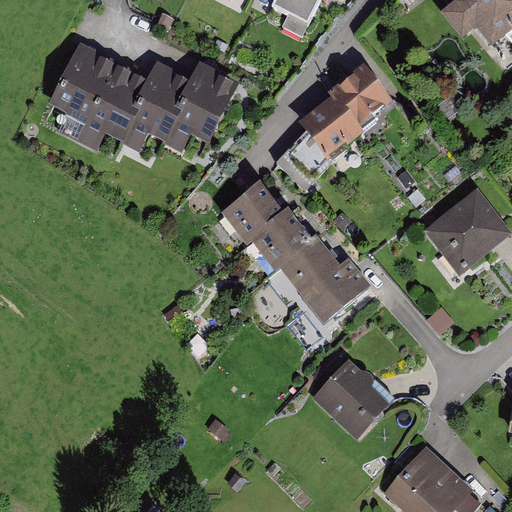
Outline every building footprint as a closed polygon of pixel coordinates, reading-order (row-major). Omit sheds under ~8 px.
[(277,0),(272,11),(309,29),(323,0),(277,0)] [(511,0),(449,0),(455,6),(441,18),(462,44),(476,32),(492,52),(508,39),(511,35),(511,0)] [(150,82),(80,47),(49,109),(86,128),(78,144),(97,154),(105,138),(140,155),(148,140),(180,156),(189,139),(210,149),(241,88),(200,67),(192,83),(158,66),(150,82)] [(305,139),(276,163),(300,193),(333,168),(328,162),(363,135),(358,130),(391,104),(364,69),(328,97),(333,103),(298,130),(305,139)] [(260,189),(221,217),(246,251),(253,246),(275,276),(283,270),(325,328),(370,296),(347,264),(338,270),(317,241),(309,246),(285,213),(280,217),(260,189)] [(511,236),(478,193),(424,235),(460,280),(511,239),(511,236)] [(314,403),(358,444),(396,403),(376,384),(374,387),(373,382),(371,378),(367,375),(362,375),(349,364),(314,403)] [(426,452),(384,498),(400,511),(458,511),(474,495),(426,452)] [(139,511),(158,511),(146,503),(139,511)]
